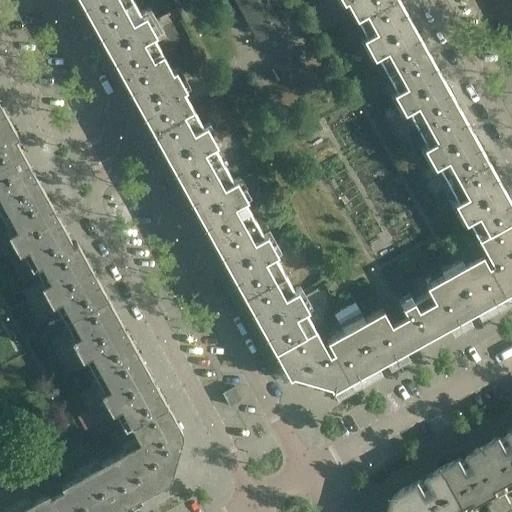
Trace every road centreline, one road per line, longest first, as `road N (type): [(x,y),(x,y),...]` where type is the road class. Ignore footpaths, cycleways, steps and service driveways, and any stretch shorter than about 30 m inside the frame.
road 1 (residential): [(97,152),(97,225),(256,501)]
road 2 (residential): [(307,473),(143,183),(97,152)]
road 3 (residential): [(307,473),(511,360)]
road 4 (residential): [(97,152),(97,104),(44,0)]
road 5 (residential): [(0,37),(41,110),(97,152)]
road 6 (residential): [(438,0),(511,135)]
